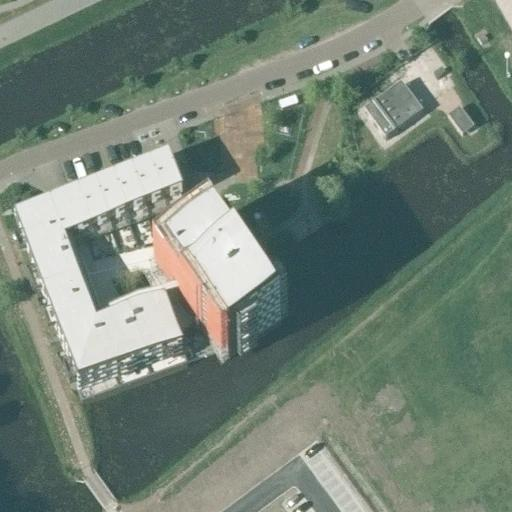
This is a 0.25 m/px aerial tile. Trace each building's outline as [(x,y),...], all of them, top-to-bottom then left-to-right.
[(511,72),(511,71),(511,54),(508,49),(499,55),(511,72)] [(439,90),(450,81),(436,62),(424,70),(439,90)] [(385,143),(422,116),(401,87),(364,115),(385,143)] [(462,139),(473,131),(459,111),(447,120),(462,139)] [(171,326),(102,351),(59,231),(177,188),(169,164),(14,221),(82,407),(187,368),(185,364),(171,326)] [(221,351),(227,360),(281,324),(266,303),(253,284),(247,288),(213,236),(193,250),(215,282),(185,293),(192,303),(190,304),(221,351)]
